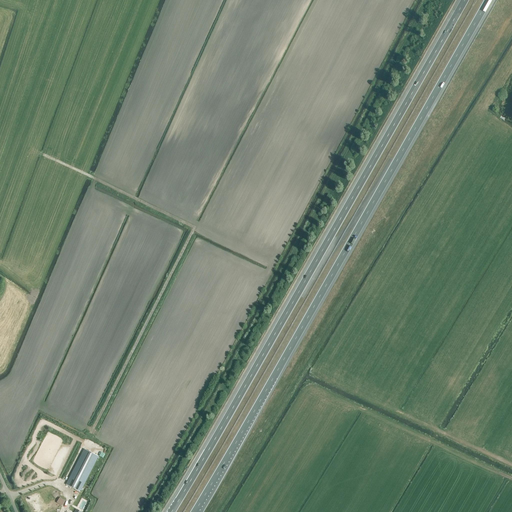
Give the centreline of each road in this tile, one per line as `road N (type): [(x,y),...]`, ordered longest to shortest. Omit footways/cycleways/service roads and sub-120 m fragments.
road 1 (motorway): [(194,511),(488,0)]
road 2 (motorway): [(464,0),(171,511)]
